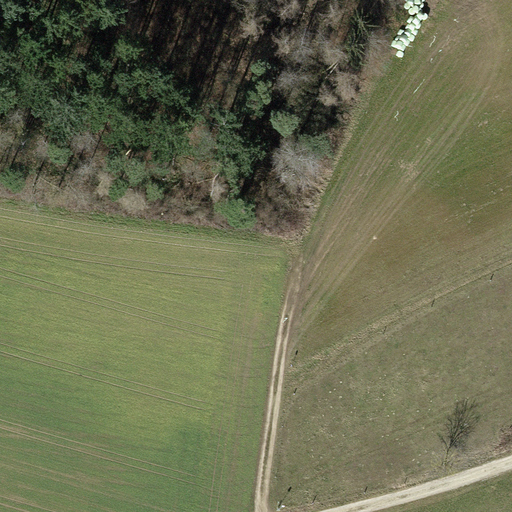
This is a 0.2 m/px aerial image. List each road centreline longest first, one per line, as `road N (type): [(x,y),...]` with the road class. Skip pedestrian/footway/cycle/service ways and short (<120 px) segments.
road 1 (track): [(265,511),(301,249)]
road 2 (track): [(280,395),(422,307),(511,269)]
road 3 (track): [(362,511),(511,469)]
